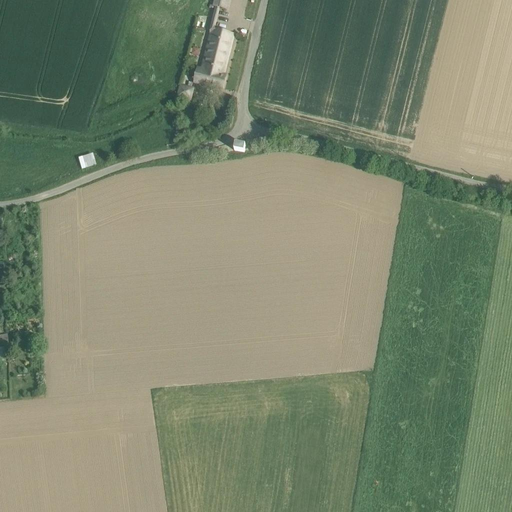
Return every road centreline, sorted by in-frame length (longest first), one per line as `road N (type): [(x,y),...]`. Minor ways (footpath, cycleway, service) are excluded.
road 1 (unclassified): [(247,131),(511,191)]
road 2 (unclassified): [(0,205),(247,131)]
road 3 (unclassified): [(264,0),(243,100),(247,131)]
